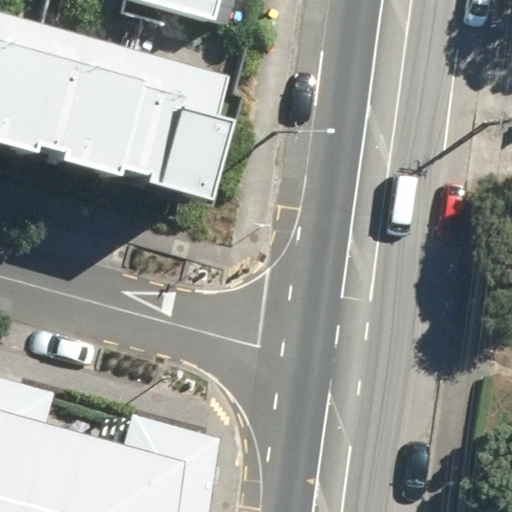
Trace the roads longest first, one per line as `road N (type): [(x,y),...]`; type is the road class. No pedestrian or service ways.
road 1 (secondary): [(389,0),(341,357)]
road 2 (residential): [(341,357),(260,348),(0,270)]
road 3 (secondary): [(341,357),(320,511)]
